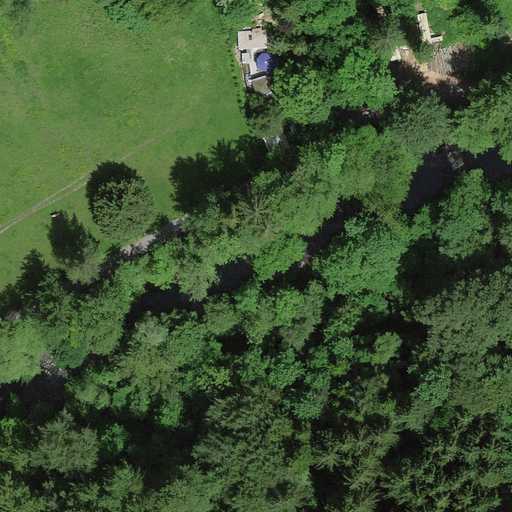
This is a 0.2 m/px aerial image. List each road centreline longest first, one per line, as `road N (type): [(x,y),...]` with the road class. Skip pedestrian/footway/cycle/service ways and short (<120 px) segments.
road 1 (unclassified): [(0,324),(368,118),(511,85)]
road 2 (track): [(511,329),(218,340)]
